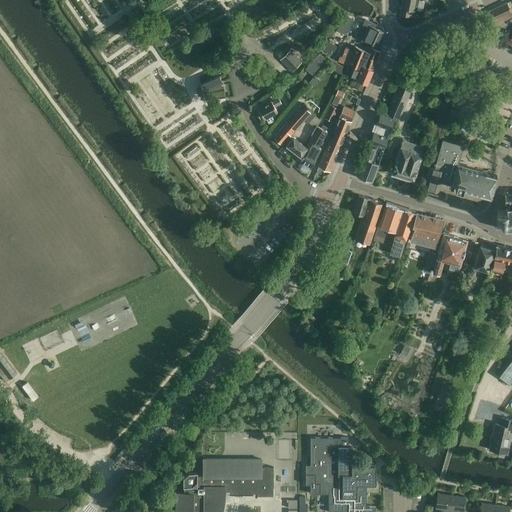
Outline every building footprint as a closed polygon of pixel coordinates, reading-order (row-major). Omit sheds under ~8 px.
[(418,0),(401,0),(399,14),(414,17),(418,0)] [(511,16),(511,13),(507,2),(490,10),(496,24),(511,16)] [(339,24),(337,28),(345,32),(347,28),(348,29),(353,19),(344,15),(343,14),(339,24)] [(359,33),(364,35),(362,40),(377,47),(384,32),(375,28),(377,24),(370,21),(370,22),(365,19),(359,33)] [(338,62),(337,63),(343,65),(343,63),(348,65),(348,64),(349,65),(361,69),(363,66),(373,70),(380,52),(370,47),(365,45),(363,49),(355,46),(353,50),(346,47),(341,57),(340,56),(337,62),(338,62)] [(289,50),(280,59),(292,71),(301,62),(289,50)] [(318,52),(305,68),(311,73),(324,58),(318,52)] [(346,67),(337,63),(337,62),(329,58),(327,63),(334,66),(332,69),(343,74),(346,67)] [(348,68),(347,69),(348,70),(351,71),(353,72),(351,77),(354,78),(357,79),(365,83),(367,84),(373,70),(363,66),(361,69),(349,65),(348,68)] [(202,86),(198,87),(196,88),(198,95),(205,94),(205,97),(225,94),(224,88),(223,88),(221,82),(222,82),(219,76),(201,84),(202,86)] [(354,86),(354,87),(362,91),(364,85),(365,83),(357,79),(357,81),(354,86)] [(397,85),(386,112),(399,117),(410,90),(397,85)] [(338,89),(332,103),(337,105),(340,97),(341,98),(344,92),(343,91),(338,89)] [(264,119),(266,118),(269,123),(274,120),(271,115),(278,112),(275,107),(282,103),(278,98),(272,101),(258,108),(264,119)] [(290,119),(274,137),(278,141),(277,142),(281,146),(283,143),(291,134),(303,120),(306,122),(308,124),(309,122),(315,127),(321,120),(319,119),(315,115),(311,112),(303,104),(293,116),(292,115),(289,117),(290,119)] [(332,122),(338,108),(331,105),(324,118),(332,122)] [(339,116),(329,140),(341,145),(356,111),(344,106),(339,116)] [(369,145),(359,171),(357,176),(372,182),(379,164),(389,137),(388,136),(391,129),(395,118),(381,113),(377,124),(375,132),(374,131),(370,142),(369,145)] [(306,151),(300,162),(303,163),(310,167),(312,164),(314,161),(315,160),(317,161),(318,158),(316,157),(320,150),(317,149),(319,146),(329,128),(323,124),(321,128),(318,126),(316,128),(315,127),(311,135),(312,135),(306,145),(309,147),(306,151)] [(301,157),(308,148),(292,135),(285,144),(287,146),(301,157)] [(429,166),(421,192),(427,193),(428,192),(437,195),(441,181),(448,183),(455,185),(454,188),(455,188),(462,190),(490,197),(497,175),(490,174),(486,172),(476,169),(458,164),(458,163),(463,145),(443,139),(435,168),(432,167),(429,166)] [(319,166),(330,171),(341,145),(329,140),(319,166)] [(281,146),(277,149),(281,153),(287,146),(285,144),(283,143),(281,146)] [(400,146),(391,173),(414,180),(423,153),(423,152),(401,145),(401,146),(400,146)] [(353,211),(363,214),(369,199),(369,198),(359,194),(353,211)] [(511,194),(509,194),(505,194),(505,204),(507,204),(507,208),(507,212),(497,210),(496,220),(505,221),(504,230),(511,230),(511,194)] [(359,224),(355,237),(369,242),(371,238),(374,229),(383,204),(369,199),(363,214),(359,224)] [(410,227),(416,211),(387,202),(378,224),(373,239),(387,243),(385,248),(390,250),(389,252),(400,256),(405,239),(406,239),(410,227)] [(439,232),(443,218),(417,212),(413,225),(415,226),(414,228),(410,240),(435,247),(439,232)] [(444,233),(437,258),(433,272),(440,274),(444,260),(450,261),(449,268),(459,270),(460,264),(461,264),(468,239),(444,233)] [(472,240),(468,250),(474,252),(478,242),(472,240)] [(475,263),(474,266),(488,270),(488,271),(489,267),(490,265),(495,249),(480,245),(475,263)] [(503,269),(509,270),(510,267),(511,267),(511,248),(496,245),(494,257),(492,266),(491,269),(502,271),(503,269)] [(345,249),(341,261),(347,263),(351,251),(345,249)] [(426,263),(424,272),(430,273),(432,265),(436,253),(429,251),(426,263)] [(341,261),(337,271),(343,273),(347,263),(341,261)] [(311,312),(301,320),(306,326),(316,318),(311,312)] [(0,374),(6,382),(8,380),(10,378),(12,377),(17,373),(9,363),(0,351),(0,374)] [(511,355),(499,373),(497,375),(511,386),(511,355)] [(27,382),(22,386),(33,400),(38,396),(27,382)] [(439,395),(434,410),(441,412),(447,397),(439,395)] [(495,423),(489,449),(507,453),(510,438),(511,439),(511,435),(511,419),(501,417),(500,424),(495,423)] [(310,465),(306,465),(306,474),(306,484),(311,484),(311,493),(320,493),(329,493),(329,511),(338,511),(375,511),(375,507),(366,506),(366,492),(366,488),(366,484),(376,484),(376,475),(376,465),(352,465),(352,447),(348,447),(348,437),(311,437),(310,465)] [(222,511),(223,508),(225,499),(225,491),(229,491),(229,492),(257,492),(257,495),(273,495),(273,466),(261,466),(261,459),(203,459),(203,473),(197,473),(188,473),(183,478),(183,487),(184,487),(184,493),(176,493),(176,511),(222,511)] [(441,511),(449,511),(451,495),(437,493),(435,508),(441,509),(441,511)] [(449,511),(457,511),(458,511),(462,511),(464,511),(466,497),(451,495),(449,511)] [(297,500),(288,500),(288,508),(297,508),(297,500)] [(494,511),(495,505),(482,503),(480,511),(494,511)]
